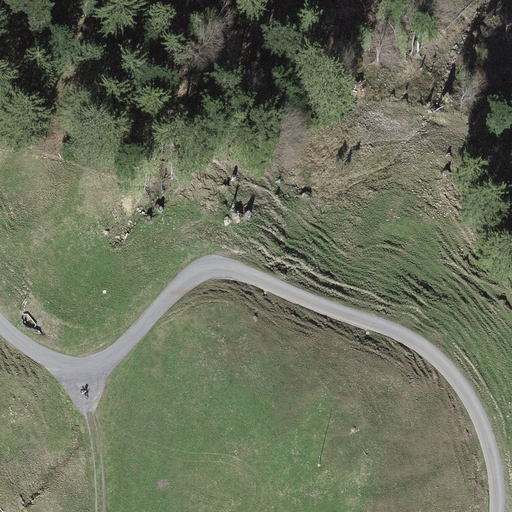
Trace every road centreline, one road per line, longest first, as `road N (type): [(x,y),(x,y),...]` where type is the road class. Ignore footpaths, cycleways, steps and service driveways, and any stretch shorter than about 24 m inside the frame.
road 1 (unclassified): [(490,511),(479,441),(453,386),(419,352),(226,275),(201,276),(115,361),(88,375),(9,346),(0,332)]
road 2 (track): [(88,375),(104,479),(101,511)]
